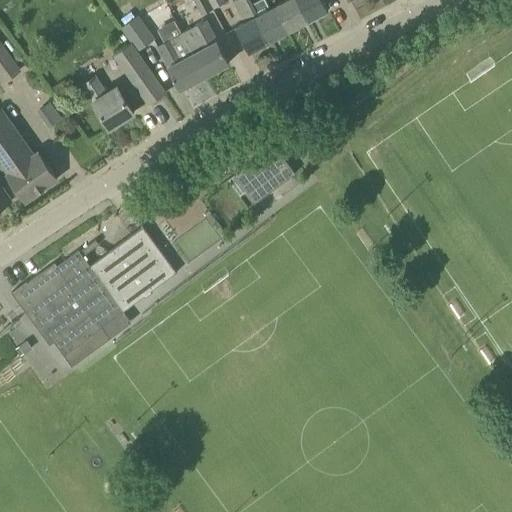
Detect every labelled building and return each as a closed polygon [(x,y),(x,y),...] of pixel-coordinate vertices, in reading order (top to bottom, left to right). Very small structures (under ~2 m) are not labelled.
[(213,9),(207,0),(193,0),(202,15),(213,9)] [(223,0),(207,0),(213,9),(225,3),(223,0)] [(269,41),(250,5),(247,0),(235,0),(233,1),(245,22),(236,27),(249,52),(269,41)] [(258,0),(253,3),(250,5),(269,41),(289,31),(276,5),(272,8),(271,8),(268,4),(265,0),(258,0)] [(283,0),(284,1),(276,5),(289,31),(307,21),(296,0),(283,0)] [(296,0),(307,21),(328,10),(323,0),(296,0)] [(138,50),(154,38),(137,16),(122,27),(131,40),(138,50)] [(193,53),(206,75),(229,63),(206,20),(190,28),(201,49),(193,53)] [(169,39),(157,46),(180,89),(206,75),(193,53),(180,60),(169,39)] [(167,89),(138,50),(131,40),(113,53),(147,102),(167,89)] [(22,72),(1,44),(0,44),(0,70),(8,82),(22,72)] [(93,101),(110,128),(134,112),(117,86),(106,93),(95,76),(82,85),(93,101)] [(65,79),(54,86),(60,96),(71,90),(65,79)] [(50,125),(64,118),(56,103),(42,110),(50,125)] [(0,109),(0,108),(0,163),(7,174),(34,155),(0,109)] [(255,202),(295,173),(275,145),(235,174),(235,175),(247,191),(255,202)] [(7,174),(26,201),(27,200),(27,199),(55,179),(56,179),(57,178),(38,152),(34,155),(7,174)] [(235,175),(235,174),(228,179),(240,196),(247,191),(235,175)] [(0,182),(0,207),(11,199),(0,182)] [(144,227),(133,234),(132,236),(90,266),(79,250),(57,266),(55,264),(52,267),(44,272),(43,273),(14,294),(27,313),(31,310),(36,316),(48,332),(64,355),(79,344),(94,333),(92,329),(99,324),(101,328),(123,311),(146,295),(143,292),(149,288),(152,291),(164,282),(177,272),(160,250),(144,227)] [(27,340),(20,345),(25,352),(32,347),(27,340)]
